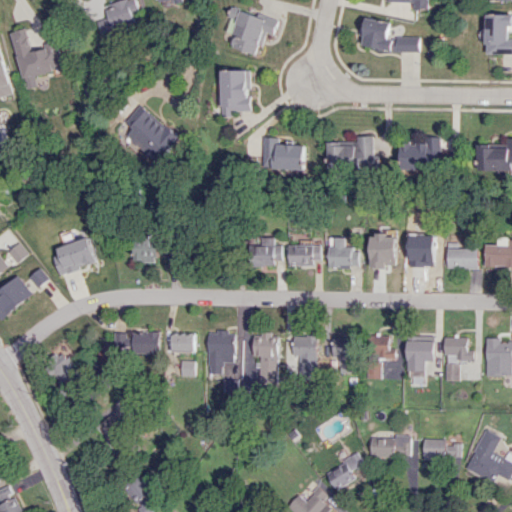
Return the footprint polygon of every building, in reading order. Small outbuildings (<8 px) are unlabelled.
[(97,19),(102,36),(125,28),(123,23),(134,20),(130,10),(140,6),(137,0),(115,0),(113,1),(114,5),(105,8),(108,15),(97,19)] [(391,0),(391,1),(415,2),(415,9),(429,9),(429,0),(391,0)] [(235,5),(226,29),(239,33),(238,36),(236,36),(233,44),(258,53),(261,42),(265,43),(270,30),(277,33),(282,18),(268,13),(267,16),(235,5)] [(511,12),(491,12),(491,52),(511,52),(511,12)] [(402,39),(391,37),(395,20),(371,15),(369,27),(365,26),(364,32),(368,33),(366,43),(399,50),(424,50),(424,36),(402,36),(402,39)] [(14,44),(18,58),(36,52),(37,56),(60,49),(54,29),(31,36),(33,41),(27,42),(26,41),(14,44)] [(0,94),(13,91),(0,41),(0,94)] [(224,68),(224,115),(235,115),(235,109),(254,109),(254,97),(251,97),(251,86),(254,86),(254,68),(224,68)] [(141,102),(126,120),(133,126),(126,133),(158,161),(180,136),(141,102)] [(330,140),(330,166),(380,166),(380,154),(374,154),(374,134),(358,134),(358,140),(330,140)] [(265,135),(264,165),(275,165),(275,167),(304,168),(305,143),(280,142),(280,136),(265,135)] [(403,141),(403,167),(440,168),(440,156),(444,156),(444,135),(428,135),(428,141),(403,141)] [(511,168),(511,136),(510,136),(510,145),(482,144),(481,167),(511,168)] [(157,261),(158,234),(136,233),(135,261),(157,261)] [(98,261),(90,236),(53,249),(62,274),(98,261)] [(283,244),(276,244),(276,237),(266,236),(266,245),(252,244),(251,263),(283,264),(283,244)] [(329,266),(359,266),(360,248),(346,247),(346,237),(329,236),(329,266)] [(486,265),(511,265),(511,237),(499,237),(498,244),(486,244),(486,265)] [(321,244),(314,245),(314,239),(303,240),(303,244),(289,244),(290,264),(322,263),(321,244)] [(427,241),(409,241),(409,265),(438,265),(437,249),(427,249),(427,241)] [(479,248),(448,247),(447,267),(479,268),(479,248)] [(0,273),(9,265),(0,254),(0,273)] [(29,276),(39,287),(50,277),(40,267),(29,276)] [(0,291),(0,310),(4,316),(25,299),(21,294),(35,282),(27,272),(13,284),(12,282),(0,291)] [(208,371),(223,371),(223,392),(229,392),(229,401),(238,401),(238,371),(225,371),(225,361),(236,361),(236,330),(208,330),(208,371)] [(161,352),(160,331),(133,332),(133,353),(161,352)] [(172,351),(195,352),(196,333),(173,332),(172,351)] [(280,334),(263,333),(263,335),(254,335),(253,355),(260,355),(259,382),(278,383),(280,334)] [(340,356),(341,372),(354,371),(353,334),(334,335),(334,356),(340,356)] [(316,335),(287,335),(287,344),(295,344),(295,373),(316,373),(316,335)] [(427,370),(427,360),(435,360),(436,340),(409,340),(408,370),(427,370)] [(511,375),(511,356),(511,355),(511,340),(487,341),(487,375),(511,375)] [(68,384),(79,362),(59,352),(48,375),(68,384)] [(195,360),(182,359),(181,375),(195,375),(195,360)] [(96,424),(116,452),(126,444),(118,432),(123,429),(118,422),(131,413),(119,396),(101,408),(107,416),(96,424)] [(466,469),(492,481),(496,472),(510,478),(511,474),(511,454),(508,452),(506,456),(495,451),(502,435),(485,428),(466,469)] [(372,456),(411,456),(411,434),(395,434),(395,437),(372,437),(372,456)] [(424,458),(462,459),(462,443),(447,443),(447,439),(424,438),(424,458)] [(357,478),(354,471),(365,465),(360,453),(326,469),(336,488),(357,478)] [(124,491),(145,511),(152,511),(163,501),(138,477),(124,491)] [(0,488),(0,503),(0,504),(0,503),(0,511),(20,511),(11,484),(0,488)] [(324,499),(328,495),(319,486),(306,499),(300,493),(288,505),(295,511),(327,511),(332,507),(324,499)]
